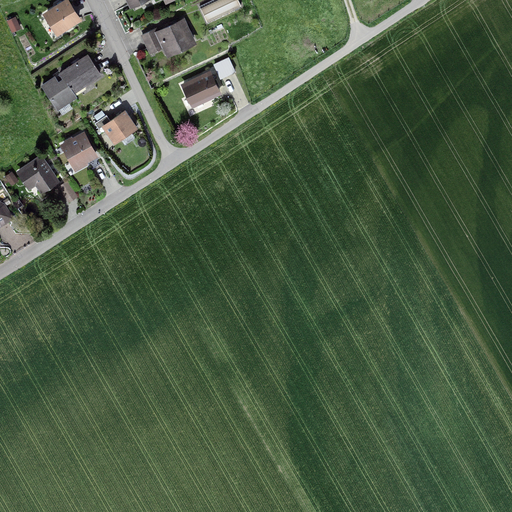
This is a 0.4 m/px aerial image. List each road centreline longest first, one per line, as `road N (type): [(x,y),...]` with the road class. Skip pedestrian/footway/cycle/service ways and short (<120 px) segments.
road 1 (residential): [(418,0),(172,164)]
road 2 (residential): [(172,164),(0,272)]
road 3 (residential): [(94,0),(172,164)]
